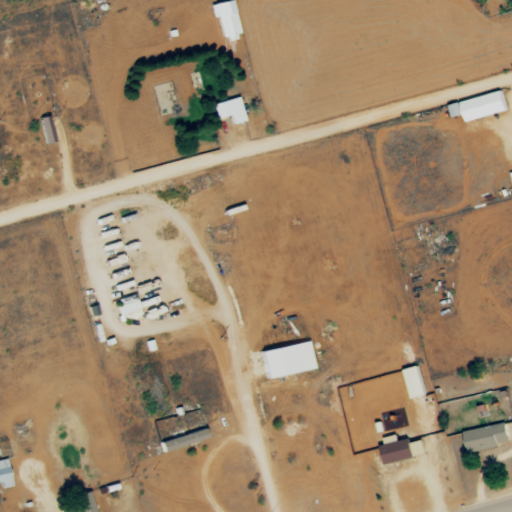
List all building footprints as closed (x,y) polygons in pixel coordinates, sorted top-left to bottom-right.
[(220,41),(237,38),(231,1),(209,5),(211,19),(216,18),(220,41)] [(508,111),(502,91),(461,103),(466,123),(508,111)] [(243,123),(239,99),(211,104),(214,120),(230,117),(231,125),(243,123)] [(54,143),(47,117),(38,119),(44,145),(54,143)] [(112,304),(118,322),(124,320),(124,322),(140,317),(133,297),(112,304)] [(265,380),(313,369),(307,342),(259,352),(265,380)] [(412,400),(426,395),(417,366),(403,370),(412,400)] [(160,451),(204,442),(198,411),(174,416),(177,431),(157,435),(160,451)] [(511,444),(505,422),(463,433),(468,454),(511,444)] [(425,455),(423,441),(411,444),(410,439),(399,442),(398,435),(381,439),(386,464),(425,455)] [(0,489),(10,488),(6,460),(0,460),(0,489)] [(93,511),(87,492),(69,498),(73,511),(93,511)]
